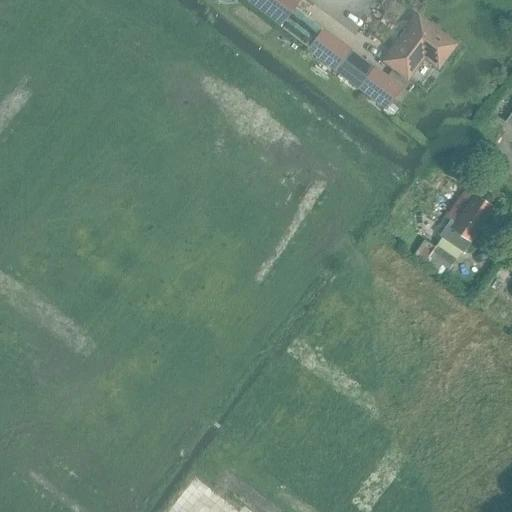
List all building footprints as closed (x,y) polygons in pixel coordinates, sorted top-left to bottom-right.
[(295,0),(244,0),(277,25),(295,0)] [(122,32),(100,61),(123,79),(127,74),(135,80),(147,64),(140,58),(155,38),(132,20),(138,13),(127,4),(111,24),(122,32)] [(439,67),(456,45),(419,17),(385,61),(408,78),(424,56),(439,67)] [(349,50),(321,29),(304,51),(332,72),(349,50)] [(175,86),(152,114),(176,133),(208,92),(184,74),(190,66),(179,58),(164,77),(175,86)] [(400,88),(372,67),(355,89),(383,110),(400,88)] [(240,127),(218,155),(241,174),(257,153),(265,159),(277,144),(269,138),(279,125),(256,107),(261,101),(252,94),(247,100),(245,98),(230,118),(240,127)] [(292,108),(317,128),(327,115),(302,95),(292,108)] [(301,174),(279,203),(284,207),(281,210),(294,220),(297,217),(302,221),(306,216),(314,222),(326,206),(319,200),(340,172),(306,146),(290,165),(301,174)] [(464,255),(496,208),(476,194),(455,224),(451,221),(440,238),(464,255)] [(413,256),(426,265),(445,278),(457,261),(437,247),(436,249),(424,240),(413,256)] [(460,406),(455,413),(469,424),(465,430),(479,441),(484,435),(496,445),(511,423),(511,419),(473,390),(468,396),(460,406)] [(204,480),(203,481),(238,508),(242,502),(256,484),(256,483),(260,478),(257,475),(253,481),(247,477),(252,471),(249,469),(244,475),(230,463),(235,458),(232,456),(227,461),(222,457),(217,462),(212,458),(210,461),(215,465),(204,480)] [(191,497),(190,498),(207,511),(234,511),(238,508),(203,481),(204,480),(199,475),(196,478),(202,482),(191,497)] [(256,484),(242,502),(255,511),(272,511),(280,502),(273,497),(277,491),(274,489),(270,494),(256,484)] [(280,502),(272,511),(308,511),(315,504),(292,486),(280,502)] [(179,511),(207,511),(190,498),(191,497),(185,492),(183,495),(189,499),(179,511)]
